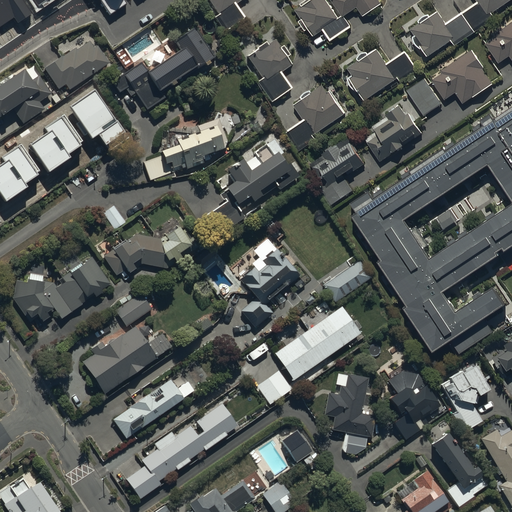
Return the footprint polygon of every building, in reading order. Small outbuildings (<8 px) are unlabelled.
[(0,0),(0,34),(1,34),(0,31),(0,26),(14,17),(19,23),(33,13),(23,0),(0,0)] [(100,0),(109,12),(125,2),(123,0),(100,0)] [(206,0),(219,17),(215,20),(225,34),(245,20),(236,7),(246,0),(206,0)] [(339,22),(324,0),(316,0),(313,2),(312,0),(308,0),(300,6),(301,8),(295,12),(302,22),(298,24),(305,34),(308,32),(313,39),(323,32),(331,44),(351,30),(344,19),(339,22)] [(330,0),(343,19),(357,9),(364,18),(382,6),(378,0),(330,0)] [(494,21),(490,15),(511,0),(474,0),(477,5),(446,26),(437,14),(430,18),(428,15),(416,22),(419,27),(411,32),(415,39),(413,41),(420,51),(422,50),(428,59),(451,43),(454,47),(494,21)] [(511,24),(494,36),(496,39),(485,46),(498,65),(509,58),(511,62),(511,24)] [(213,60),(194,31),(176,43),(183,54),(149,76),(142,65),(111,85),(119,96),(126,92),(130,98),(135,95),(147,113),(165,101),(161,96),(169,91),(172,95),(177,92),(173,87),(202,68),(205,73),(210,69),(207,64),(213,60)] [(109,65),(97,48),(95,50),(90,43),(77,52),(75,50),(62,59),(50,42),(33,53),(45,70),(43,71),(58,92),(66,87),(70,93),(109,65)] [(292,68),(286,60),(290,58),(283,48),(280,50),(274,43),(267,48),(265,44),(257,49),(259,52),(244,63),(273,104),(291,91),(280,76),(292,68)] [(418,73),(406,56),(389,67),(379,52),(370,58),(367,54),(358,60),(359,62),(348,71),(353,79),(350,81),(366,103),(399,80),(402,84),(407,80),(410,84),(416,80),(414,76),(418,73)] [(492,86),(482,71),(483,70),(472,53),(441,74),(442,76),(432,84),(445,102),(455,95),(463,106),(492,86)] [(51,96),(38,78),(31,83),(25,74),(0,90),(0,122),(14,113),(23,126),(44,112),(39,104),(51,96)] [(442,106),(424,80),(407,92),(424,118),(442,106)] [(328,94),(323,87),(312,94),(311,93),(302,98),(304,101),(295,106),(306,124),(288,135),(299,153),(316,143),(312,137),(345,116),(331,93),(328,94)] [(95,89),(70,107),(92,139),(99,134),(107,145),(125,132),(95,89)] [(373,195),(369,188),(350,200),(355,207),(356,209),(352,212),(381,257),(378,259),(407,303),(404,305),(434,350),(451,339),(459,353),(493,330),(484,316),(505,302),(493,285),(456,309),(443,289),(511,243),(511,103),(493,116),(490,110),(480,117),(484,122),(445,147),(443,144),(409,167),(411,170),(373,195)] [(400,108),(396,110),(394,108),(389,111),(391,114),(387,117),(388,119),(373,128),(376,134),(366,140),(380,163),(406,148),(405,146),(416,139),(412,132),(417,129),(406,112),(404,114),(400,108)] [(49,132),(31,145),(49,172),(73,156),(70,153),(84,143),(65,115),(45,128),(49,132)] [(227,145),(218,122),(197,130),(201,140),(195,142),(193,137),(187,139),(189,143),(183,145),(182,143),(176,145),(178,151),(142,165),(149,185),(175,175),(173,172),(184,167),(187,175),(204,168),(202,162),(223,153),(221,147),(227,145)] [(365,166),(348,141),(336,149),(336,148),(323,156),(324,158),(306,170),(330,208),(353,193),(344,179),(365,166)] [(241,215),(276,189),(280,194),(300,179),(290,165),(286,168),(279,159),(284,156),(274,142),(268,146),(265,142),(251,152),(256,159),(245,167),(240,161),(229,169),(231,172),(228,175),(236,186),(225,194),(226,195),(220,200),(225,206),(209,218),(222,237),(245,220),(241,215)] [(6,162),(0,165),(0,192),(6,202),(30,186),(27,182),(41,173),(22,144),(2,157),(6,162)] [(125,224),(112,206),(101,214),(114,232),(125,224)] [(134,236),(115,249),(116,250),(102,260),(115,279),(126,272),(129,277),(136,272),(135,271),(141,267),(167,272),(182,262),(179,258),(191,250),(176,226),(163,235),(166,239),(160,242),(134,236)] [(275,252),(267,241),(253,252),(259,260),(252,266),(254,269),(238,281),(255,301),(240,313),(255,331),(272,317),(264,307),(298,280),(280,258),(282,257),(277,251),(275,252)] [(44,278),(28,276),(28,285),(13,282),(5,290),(30,324),(37,319),(42,325),(50,320),(47,316),(55,312),(62,322),(82,309),(81,306),(92,299),(94,302),(103,296),(101,292),(110,287),(92,260),(61,280),(64,285),(57,290),(54,285),(44,284),(44,278)] [(371,280),(359,262),(355,265),(354,262),(330,279),(332,282),(323,288),(335,305),(371,280)] [(152,312),(140,295),(133,300),(130,294),(115,304),(131,326),(152,312)] [(511,306),(508,301),(485,316),(496,333),(511,322),(511,306)] [(351,323),(341,309),(274,356),(293,383),(359,336),(356,332),(362,328),(356,320),(351,323)] [(170,350),(160,335),(145,346),(134,330),(104,351),(100,345),(90,352),(94,358),(81,367),(103,398),(170,350)] [(511,343),(504,349),(506,351),(491,361),(498,372),(503,369),(511,380),(511,379),(511,343)] [(423,421),(438,409),(423,390),(425,388),(407,364),(384,381),(396,397),(388,404),(398,418),(402,415),(403,417),(392,426),(405,443),(427,426),(423,421)] [(487,390),(472,366),(459,373),(458,371),(441,381),(457,409),(452,412),(460,427),(465,424),(467,427),(480,419),(471,403),(473,392),(474,391),(477,396),(487,390)] [(291,392),(278,373),(257,387),(270,407),(291,392)] [(368,381),(347,377),(347,379),(336,377),(335,388),(340,389),(339,398),(327,396),(324,419),(334,420),(332,434),(347,436),(344,456),(354,457),(364,451),(366,439),(371,440),(374,419),(362,417),(368,381)] [(170,382),(159,390),(158,388),(135,404),(136,406),(113,423),(126,442),(182,403),(181,401),(194,392),(188,383),(184,386),(180,379),(172,384),(170,382)] [(237,423),(224,405),(195,425),(202,436),(198,439),(191,429),(175,440),(171,435),(155,447),(158,451),(140,464),(141,465),(136,469),(138,472),(124,482),(140,505),(170,484),(165,478),(176,471),(178,474),(191,465),(190,463),(204,453),(205,454),(226,439),(225,437),(237,429),(235,425),(237,423)] [(511,511),(511,430),(499,438),(496,432),(479,441),(505,484),(498,488),(511,511)] [(312,454),(296,432),(280,444),(296,465),(312,454)] [(471,474),(446,438),(429,450),(455,487),(446,493),(457,509),(487,488),(475,471),(471,474)] [(400,502),(401,504),(399,505),(403,511),(439,511),(446,507),(430,483),(432,482),(427,474),(412,484),(417,490),(400,502)] [(0,501),(7,511),(55,511),(39,488),(30,494),(19,477),(0,489),(0,501)] [(240,511),(255,502),(241,483),(228,492),(225,487),(222,489),(226,494),(218,500),(214,494),(201,503),(201,502),(189,510),(190,511),(240,511)] [(282,483),(262,497),(272,511),(285,511),(297,504),(282,483)]
